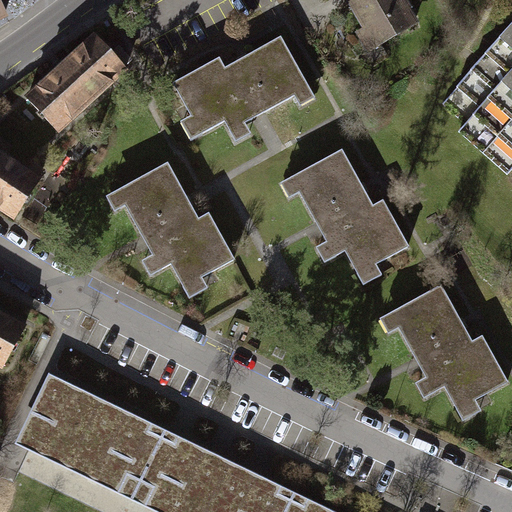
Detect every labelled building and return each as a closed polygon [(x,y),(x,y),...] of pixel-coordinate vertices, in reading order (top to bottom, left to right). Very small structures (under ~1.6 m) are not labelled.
[(0,0),(0,26),(11,21),(0,0)] [(344,0),(363,31),(357,35),(368,55),(420,24),(405,0),(344,0)] [(511,28),(443,108),(511,167),(511,28)] [(97,35),(26,100),(61,138),(132,73),(97,35)] [(313,96),(282,40),(227,71),(221,61),(176,87),(194,119),(188,123),(198,141),(227,124),(236,140),(250,132),(247,126),(296,99),(298,104),(313,96)] [(0,152),(0,213),(16,224),(44,182),(0,152)] [(373,209),(343,153),(287,184),(295,199),(300,196),(327,245),(321,248),(329,263),(345,254),(361,283),(379,273),(375,267),(408,249),(383,203),(373,209)] [(202,222),(171,167),(115,197),(123,212),(128,210),(155,258),(149,262),(157,276),(173,268),(189,297),(207,287),(203,281),(236,263),(212,217),(202,222)] [(474,345),(443,290),(387,320),(395,335),(400,332),(427,381),(421,384),(429,399),(445,390),(461,419),(479,410),(475,403),(508,385),(484,340),(474,345)] [(0,315),(0,371),(3,373),(27,330),(0,315)] [(150,421),(46,370),(11,442),(117,494),(126,475),(151,487),(143,504),(158,511),(336,511),(307,498),(303,506),(277,493),(281,485),(178,435),(173,444),(146,430),(150,421)]
